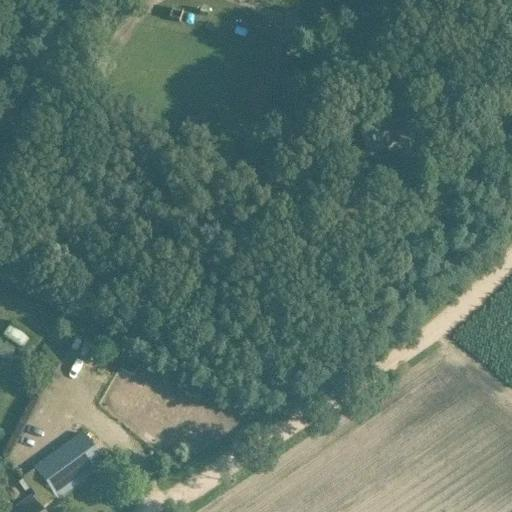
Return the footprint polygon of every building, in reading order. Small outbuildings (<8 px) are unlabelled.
[(311,38),(314,24),(285,17),(282,32),(311,38)] [(410,54),(403,65),(412,71),(420,61),(410,54)] [(354,123),(360,138),(367,157),(420,137),(416,127),(406,103),(354,123)] [(4,337),(24,352),(32,340),(12,325),(4,337)] [(126,361),(120,371),(133,379),(139,368),(126,361)] [(106,467),(94,451),(82,434),(34,470),(35,471),(23,480),(35,496),(34,499),(32,500),(32,499),(12,511),(40,511),(56,500),(57,502),(106,467)]
